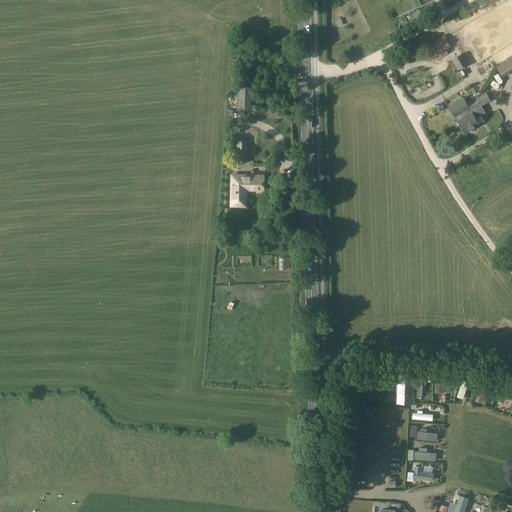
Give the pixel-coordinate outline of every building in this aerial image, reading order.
[(416,42),(425,57),(440,48),(437,43),(441,40),(435,30),(431,33),(416,42)] [(504,43),(487,51),(491,61),(508,53),(504,43)] [(463,53),(452,60),(458,70),(458,71),(469,64),(463,53)] [(504,62),(497,66),(503,77),(511,72),(504,62)] [(251,90),(237,89),(236,109),(250,109),(251,90)] [(478,97),(476,100),(480,106),(490,100),(486,93),(479,97),(478,97)] [(473,105),(469,107),(463,98),(449,107),(455,116),(458,121),(462,119),(461,116),(479,107),(480,106),(476,100),(478,97),(471,101),(473,105)] [(462,119),(458,121),(465,134),(479,125),(475,118),(485,113),(481,106),(480,106),(479,107),(461,116),(462,119)] [(234,157),(246,157),(246,140),(234,140),(234,157)] [(262,190),(262,178),(235,178),(234,206),(245,206),(245,190),(262,190)] [(422,372),(414,372),(414,398),(422,398),(422,385),(422,381),(426,381),(426,377),(422,377),(422,372)] [(398,402),(411,402),(412,373),(399,373),(398,402)] [(463,378),(458,393),(464,394),(467,386),(470,387),(471,383),(467,382),(468,379),(463,378)] [(490,387),(487,386),(490,380),(483,378),(474,400),(481,402),(486,390),(489,392),(490,387)] [(511,385),(502,382),(495,399),(504,403),(507,394),(511,395),(511,392),(511,385)] [(425,429),(421,429),(421,432),(418,431),(417,439),(436,441),(437,433),(426,432),(426,429),(425,429)] [(417,447),(415,458),(434,461),(436,453),(424,451),(425,448),(417,447)] [(414,466),(412,478),(432,481),(433,474),(420,472),(421,467),(414,466)]
